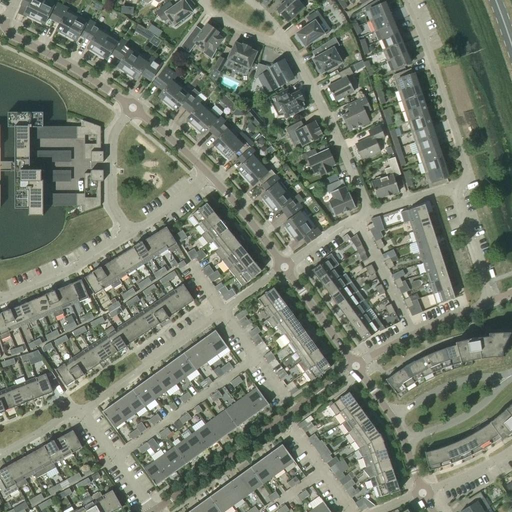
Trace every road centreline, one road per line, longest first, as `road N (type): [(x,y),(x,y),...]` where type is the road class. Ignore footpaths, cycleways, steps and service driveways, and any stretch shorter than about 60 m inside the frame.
road 1 (residential): [(369,212),(287,44),(250,35),(202,0)]
road 2 (residential): [(405,0),(468,176),(454,187)]
road 3 (residential): [(256,355),(115,458)]
road 4 (residential): [(80,409),(222,310)]
road 5 (residential): [(131,108),(10,35),(3,22)]
road 6 (residential): [(355,366),(491,301)]
road 7 (residential): [(130,232),(0,296)]
road 8 (residential): [(131,108),(114,132),(112,166),(113,206),(130,232)]
road 9 (unclassified): [(511,372),(457,382),(392,416)]
road 10 (unclassified): [(404,440),(455,422),(511,378)]
road 11 (residential): [(355,366),(284,267)]
